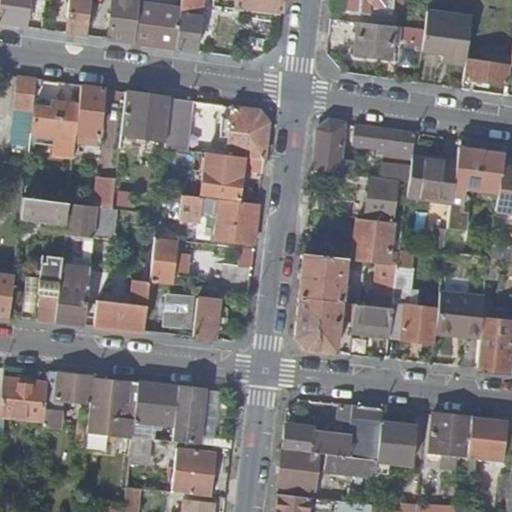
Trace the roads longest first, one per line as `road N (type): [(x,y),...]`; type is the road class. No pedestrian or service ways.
road 1 (residential): [(0,48),(297,91)]
road 2 (residential): [(264,367),(297,91)]
road 3 (residential): [(264,367),(0,338)]
road 4 (residential): [(511,394),(264,367)]
road 5 (residential): [(297,91),(511,122)]
road 6 (residential): [(248,511),(264,367)]
